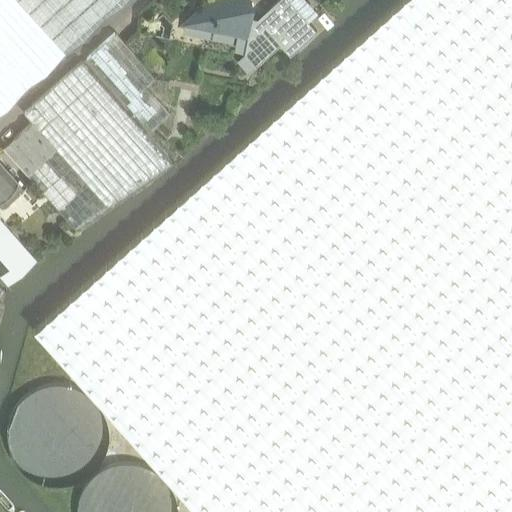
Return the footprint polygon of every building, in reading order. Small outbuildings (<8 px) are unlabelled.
[(0,0),(0,106),(14,94),(17,97),(46,70),(72,45),(122,0),(0,0)] [(511,511),(511,0),(398,0),(35,330),(197,511),(511,511)] [(247,0),(208,0),(182,24),(245,36),(244,48),(256,62),(279,43),(288,54),(315,31),(306,21),(287,0),(277,0),(264,12),(268,15),(263,20),(260,22),(248,20),(251,5),(247,0)] [(115,33),(86,58),(150,131),(169,114),(145,87),(154,78),(115,33)] [(117,198),(170,162),(81,61),(24,112),(32,121),(3,146),(75,226),(117,198)] [(0,201),(3,205),(23,188),(0,161),(0,201)] [(0,274),(8,283),(35,259),(0,218),(0,274)]
